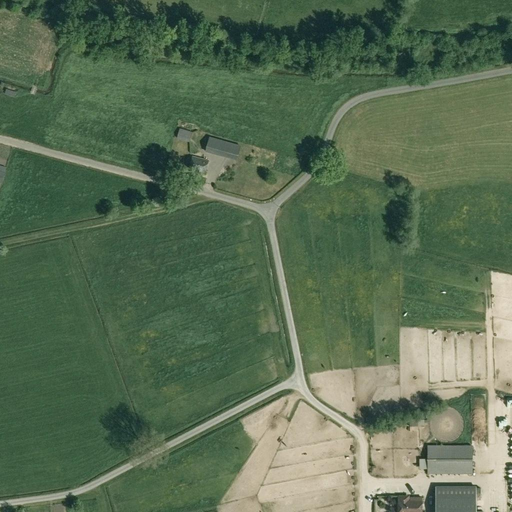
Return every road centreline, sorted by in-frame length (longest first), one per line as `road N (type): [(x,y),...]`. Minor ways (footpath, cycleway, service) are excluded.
road 1 (unclassified): [(294,377),(84,488),(0,504)]
road 2 (unclassified): [(511,70),(351,102),(334,119),(316,164),(267,211)]
road 3 (unclassified): [(267,211),(0,139)]
road 4 (track): [(0,244),(216,196)]
road 5 (unclassified): [(267,211),(294,377)]
road 6 (unclassified): [(294,377),(360,438),(364,511)]
